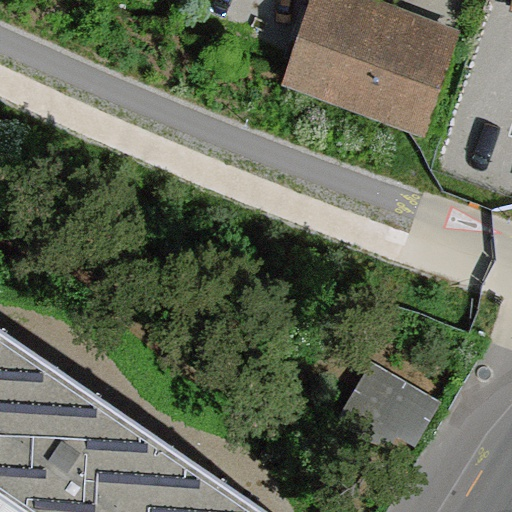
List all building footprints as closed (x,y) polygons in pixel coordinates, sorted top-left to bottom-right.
[(155,0),(183,9),(185,0),(155,0)] [(447,35),(337,0),(311,0),(281,93),(414,139),(447,35)] [(511,0),(478,0),(511,12),(511,0)] [(268,511),(0,328),(0,511),(268,511)] [(347,419),(414,454),(448,391),(381,356),(347,419)]
